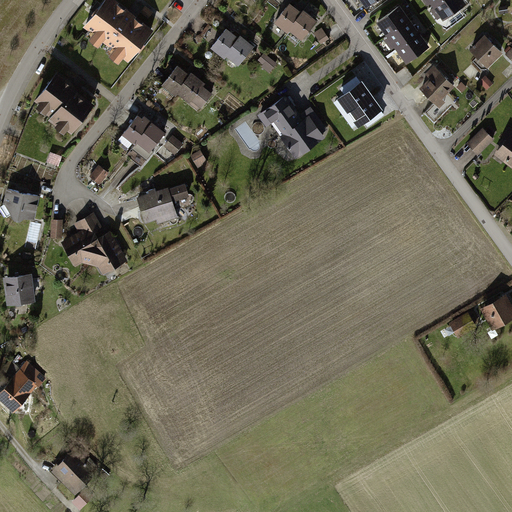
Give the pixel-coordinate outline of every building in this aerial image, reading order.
[(156,30),(117,0),(101,0),(83,25),(90,30),(86,35),(99,44),(102,40),(111,47),(106,53),(119,63),(123,58),(130,63),(156,30)] [(463,0),(431,0),(444,18),(466,3),(463,0)] [(290,3),(276,21),(288,30),(290,28),(302,13),(290,3)] [(401,4),(378,20),(408,62),(430,47),(401,4)] [(302,13),(290,28),(302,38),(316,20),(303,11),(302,13)] [(226,29),(213,46),(225,56),(226,54),(240,36),(234,31),(231,32),(226,29)] [(323,43),(329,38),(325,32),(318,37),(323,43)] [(482,34),(467,46),(482,65),(498,53),(482,34)] [(240,36),(226,54),(239,63),(252,46),(240,36)] [(277,63),(264,53),(259,59),(265,64),(263,66),(270,72),(277,63)] [(178,66),(164,83),(177,93),(178,91),(190,75),(178,66)] [(433,78),(422,88),(440,106),(444,101),(440,98),(454,84),(436,66),(429,74),(433,78)] [(190,75),(178,91),(190,101),(192,99),(201,106),(211,93),(201,86),(203,83),(192,74),(190,75)] [(62,76),(39,102),(78,136),(100,110),(62,76)] [(357,76),(341,87),(346,94),(341,97),(350,110),(370,95),(357,76)] [(364,119),(369,125),(384,114),(370,95),(350,110),(359,123),(364,119)] [(285,96),(261,113),(268,124),(275,118),(287,134),(283,136),(297,155),(323,137),(320,132),(325,129),(311,110),(301,117),(285,96)] [(137,141),(151,123),(144,117),(142,120),(137,116),(125,132),(137,141)] [(137,141),(131,148),(147,160),(154,151),(151,149),(164,133),(151,123),(137,141)] [(491,129),(476,142),(482,149),(497,136),(491,129)] [(511,133),(511,134),(497,153),(511,163),(511,133)] [(183,144),(173,136),(166,145),(175,153),(183,144)] [(207,162),(200,150),(192,155),(199,166),(207,162)] [(99,166),(91,176),(100,183),(108,173),(99,166)] [(187,195),(184,185),(168,190),(168,188),(157,192),(155,188),(150,190),(151,194),(140,198),(147,219),(158,216),(160,221),(176,216),(171,200),(187,195)] [(39,196),(9,189),(6,202),(15,217),(22,219),(26,216),(34,218),(39,196)] [(64,242),(76,263),(83,258),(102,264),(99,266),(102,272),(106,273),(113,270),(111,267),(124,259),(110,233),(97,240),(93,232),(100,228),(93,215),(77,224),(80,229),(83,227),(85,230),(64,242)] [(64,219),(53,219),(52,237),(63,238),(64,219)] [(31,274),(6,277),(9,302),(35,299),(31,274)] [(511,295),(491,308),(503,327),(511,320),(511,295)] [(464,319),(472,315),(470,311),(452,319),(458,330),(467,326),(464,319)] [(0,381),(0,396),(14,409),(44,377),(27,361),(21,368),(12,359),(4,367),(14,376),(7,384),(2,379),(0,381)] [(74,450),(56,467),(67,478),(65,480),(76,491),(95,471),(74,450)] [(87,488),(74,501),(81,507),(93,495),(87,488)]
